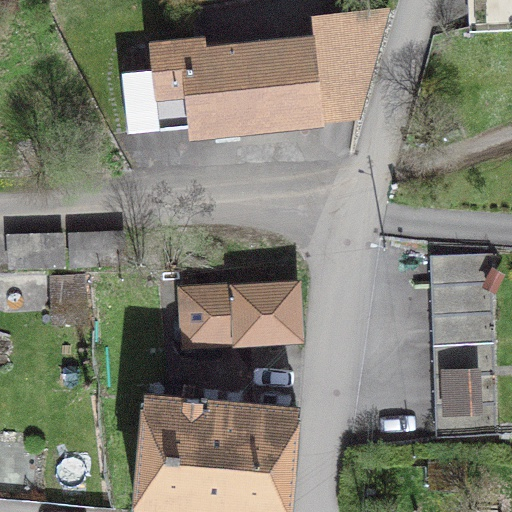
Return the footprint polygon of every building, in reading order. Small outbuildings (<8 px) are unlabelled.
[(511,0),(470,0),(472,27),(511,24),(511,0)] [(331,22),(332,37),(204,51),(203,40),(151,46),(153,69),(122,72),(128,132),(190,125),(191,133),(357,115),(385,15),(331,22)] [(119,231),(69,233),(70,265),(121,263),(119,231)] [(12,234),(13,267),(63,265),(62,233),(12,234)] [(490,253),(430,255),(436,435),(496,433),(490,253)] [(296,283),(182,289),(185,344),(300,337),(296,283)] [(136,511),(144,511),(287,511),(296,407),(146,394),(136,511)] [(462,463),(431,464),(432,485),(463,484),(462,463)]
